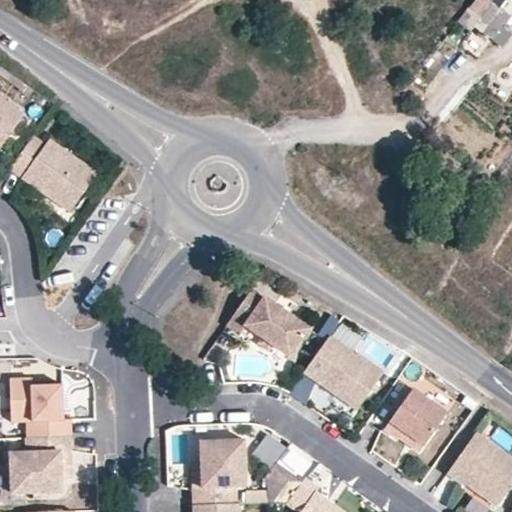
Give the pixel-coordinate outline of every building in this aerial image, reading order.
[(511,0),(474,0),(469,7),(480,17),(473,25),(481,31),(478,34),(484,38),(486,36),(490,38),(500,26),(508,14),(501,9),(507,0),(511,0)] [(473,25),(480,17),(469,7),(457,22),(469,31),(473,25)] [(490,38),(501,47),(511,34),(500,26),(490,38)] [(33,90),(0,66),(0,76),(29,97),(33,90)] [(0,148),(24,114),(0,97),(0,148)] [(97,174),(49,140),(45,145),(33,136),(9,170),(70,213),(97,174)] [(289,356),(309,327),(264,296),(262,299),(251,291),(227,325),(239,334),(245,325),(261,336),(273,345),(289,356)] [(261,336),(256,343),(268,352),(273,345),(261,336)] [(304,373),(357,410),(384,371),(357,352),(355,354),(330,336),(304,373)] [(32,384),(32,378),(10,379),(12,438),(26,438),(70,436),(72,436),(71,419),(64,420),(63,383),(32,384)] [(447,411),(412,387),(383,429),(398,439),(399,438),(403,431),(423,446),(447,411)] [(478,404),(466,396),(461,403),(473,411),(478,404)] [(419,452),(423,446),(403,431),(399,438),(419,452)] [(463,482),(497,507),(511,485),(511,458),(476,433),(447,474),(462,484),(463,482)] [(70,436),(26,438),(26,452),(9,453),(11,494),(62,492),(62,479),(61,468),(71,468),(70,436)] [(201,460),(202,487),(192,487),(192,505),(237,504),(236,486),(246,485),(244,439),(200,441),(201,460)] [(292,449),(282,466),(304,478),(313,460),(292,449)] [(190,460),(192,487),(202,487),(201,460),(190,460)] [(319,488),(305,477),(302,481),(276,463),(267,475),(268,490),(268,503),(286,504),(296,511),(345,511),(316,491),(319,488)] [(71,468),(61,468),(62,479),(72,479),(71,468)] [(246,503),(268,503),(268,490),(245,491),(246,503)]
